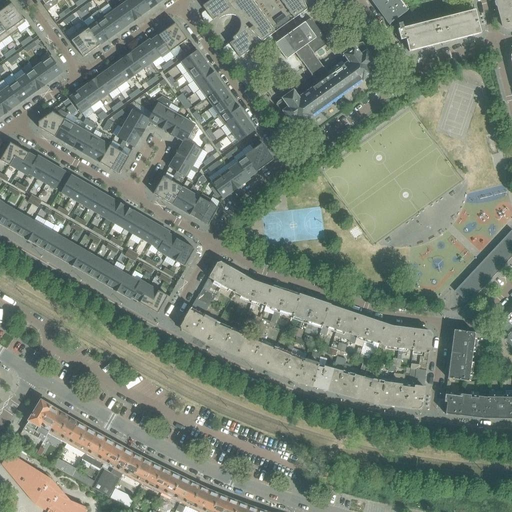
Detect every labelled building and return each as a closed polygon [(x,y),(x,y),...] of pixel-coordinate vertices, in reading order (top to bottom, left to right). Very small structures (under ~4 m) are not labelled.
[(141,16),(129,0),(120,0),(118,1),(118,2),(119,4),(120,3),(133,22),(141,16)] [(150,10),(142,0),(129,0),(141,16),(150,10)] [(158,4),(154,0),(142,0),(150,10),(158,4)] [(239,58),(320,0),(211,0),(202,6),(212,21),(217,17),(219,19),(221,17),(225,16),(228,15),(231,15),(234,16),(237,18),(239,19),(239,21),(240,24),(240,28),(239,31),(237,34),(235,36),(232,38),(234,40),(229,44),(239,58)] [(407,12),(398,0),(371,0),(389,25),(407,12)] [(450,11),(446,0),(441,0),(445,12),(450,11)] [(511,27),(511,0),(496,0),(502,27),(506,29),(511,27)] [(133,22),(120,3),(119,4),(111,9),(125,28),(133,22)] [(12,4),(3,10),(15,26),(24,20),(12,4)] [(125,28),(111,9),(103,15),(116,34),(125,28)] [(15,26),(3,10),(0,12),(0,23),(7,32),(15,26)] [(481,34),(475,13),(474,11),(451,17),(450,14),(439,17),(440,19),(403,28),(402,23),(398,24),(392,29),(400,40),(405,39),(409,52),(481,34)] [(116,34),(103,15),(95,21),(108,40),(116,34)] [(295,53),(321,34),(310,19),(305,23),(305,22),(296,29),(296,28),(292,31),(291,32),(288,34),(287,35),(283,37),(283,38),(274,44),(286,60),(295,53)] [(108,40),(95,21),(87,27),(100,46),(108,40)] [(187,40),(175,24),(167,30),(178,46),(187,40)] [(100,46),(87,27),(86,25),(85,25),(77,31),(92,52),(100,46)] [(178,46),(167,30),(159,36),(170,52),(178,46)] [(92,52),(77,31),(68,38),(71,41),(71,42),(83,58),(92,52)] [(323,67),(313,54),(328,43),(321,34),(295,53),(301,62),(302,62),(305,66),(311,75),(311,76),(317,84),(330,76),(323,67)] [(170,52),(159,36),(151,42),(150,42),(161,56),(162,58),(170,52)] [(161,56),(150,42),(149,41),(140,47),(152,63),(161,57),(161,56)] [(311,116),(361,80),(362,81),(373,73),(369,67),(375,63),(366,51),(367,51),(367,50),(362,43),(361,43),(360,43),(360,44),(359,43),(343,55),(348,62),(330,76),(317,84),(298,98),(293,91),(277,102),(277,103),(276,104),(277,104),(276,104),(276,105),(281,112),(282,112),(282,111),(282,112),(283,111),(291,123),(297,119),(301,125),(312,117),(311,116)] [(152,63),(140,47),(132,53),(143,69),(152,63)] [(203,60),(197,51),(181,63),(188,72),(203,60)] [(143,69),(132,53),(123,59),(134,75),(143,69)] [(50,57),(41,63),(53,79),(62,73),(50,57)] [(134,75),(123,59),(114,66),(126,82),(134,75)] [(194,81),(210,69),(203,60),(188,72),(194,81)] [(53,79),(41,63),(33,69),(45,85),(53,79)] [(126,82),(114,66),(105,72),(117,88),(126,82)] [(45,85),(33,69),(25,75),(37,91),(45,85)] [(216,78),(210,69),(194,81),(200,89),(216,78)] [(117,88),(105,72),(97,78),(108,94),(117,88)] [(37,91),(25,75),(16,81),(28,97),(37,91)] [(108,94),(97,78),(88,85),(99,101),(108,94)] [(222,87),(216,78),(200,89),(206,98),(222,87)] [(28,97),(16,81),(8,87),(20,103),(28,97)] [(99,101),(88,85),(79,91),(91,107),(99,101)] [(20,103),(8,87),(0,92),(12,109),(20,103)] [(213,107),(229,95),(222,87),(206,98),(213,107)] [(91,107),(79,91),(70,97),(82,114),(91,107)] [(12,109),(0,92),(0,110),(3,115),(12,109)] [(219,115),(235,104),(229,95),(213,107),(219,115)] [(158,127),(168,110),(158,104),(149,120),(149,121),(158,127)] [(225,124),(241,113),(235,104),(219,115),(225,124)] [(149,120),(132,110),(127,119),(144,129),(149,121),(149,120)] [(166,132),(176,114),(168,110),(158,127),(166,132)] [(46,132),(56,115),(52,112),(38,122),(38,128),(46,132)] [(232,133),(248,122),(241,113),(225,124),(232,133)] [(175,137),(185,120),(176,114),(166,132),(175,137)] [(55,137),(65,120),(56,115),(46,132),(55,137)] [(144,129),(127,119),(122,128),(139,138),(144,129)] [(63,142),(73,125),(65,120),(55,137),(63,142)] [(185,141),(194,125),(185,120),(175,137),(184,142),(185,141)] [(238,142),(254,131),(248,122),(232,133),(238,142)] [(73,148),(83,130),(73,125),(63,142),(73,148)] [(134,147),(139,138),(122,128),(117,137),(134,147)] [(82,153),(92,136),(83,130),(73,148),(82,153)] [(91,158),(101,141),(99,140),(92,136),(82,153),(91,158)] [(100,163),(110,146),(103,142),(101,141),(91,158),(100,163)] [(201,151),(185,141),(184,142),(179,150),(196,159),(201,151)] [(9,166),(19,149),(10,143),(0,161),(9,166)] [(273,160),(261,144),(253,150),(265,166),(273,160)] [(109,169),(119,151),(117,150),(110,146),(100,163),(109,169)] [(18,171),(28,153),(19,149),(9,166),(18,171)] [(196,159),(179,150),(174,158),(191,168),(192,166),(196,159)] [(265,166),(253,150),(245,156),(257,172),(265,166)] [(119,174),(129,157),(121,152),(119,151),(109,169),(119,174)] [(28,174),(37,159),(28,153),(18,171),(27,176),(28,174)] [(257,172),(245,156),(237,162),(238,163),(248,178),(257,172)] [(37,179),(47,162),(38,157),(37,159),(28,174),(37,179)] [(190,170),(191,168),(174,158),(169,167),(186,177),(190,170)] [(46,185),(56,167),(47,162),(37,179),(46,185)] [(248,178),(238,163),(237,163),(229,170),(241,186),(249,179),(248,178)] [(55,190),(65,172),(56,167),(46,185),(55,190)] [(241,186),(229,170),(220,176),(232,192),(241,186)] [(232,192),(220,176),(211,182),(223,199),(232,192)] [(70,199),(80,182),(71,177),(61,194),(70,199)] [(163,200),(173,183),(163,177),(153,194),(163,200)] [(79,204),(89,187),(80,182),(70,199),(79,204)] [(172,205),(182,188),(173,183),(163,200),(172,205)] [(88,209),(98,192),(89,187),(79,204),(88,209)] [(181,210),(191,193),(182,188),(172,205),(181,210)] [(97,214),(106,197),(98,192),(88,209),(97,214)] [(190,216),(200,198),(191,193),(181,210),(190,216)] [(106,219),(115,202),(106,197),(97,214),(106,219)] [(199,221),(209,203),(200,198),(190,216),(199,221)] [(115,224),(124,207),(115,202),(106,219),(115,224)] [(208,226),(218,209),(209,203),(199,221),(208,226)] [(0,224),(6,229),(16,211),(5,205),(0,213),(0,224)] [(123,229),(133,212),(124,207),(115,224),(123,229)] [(15,234),(25,217),(16,211),(6,229),(15,234)] [(132,234),(142,217),(133,212),(123,229),(132,234)] [(24,239),(33,222),(25,217),(15,234),(24,239)] [(141,239),(151,222),(142,217),(132,234),(141,239)] [(32,244),(42,227),(33,222),(24,239),(32,244)] [(150,244),(160,227),(151,222),(141,239),(150,244)] [(41,249),(51,232),(42,227),(32,244),(41,249)] [(159,249),(167,234),(169,232),(160,227),(150,244),(159,249)] [(500,270),(511,257),(511,230),(495,248),(499,252),(497,255),(497,256),(491,262),(500,270)] [(60,237),(51,232),(41,249),(50,254),(60,237)] [(166,257),(176,239),(167,234),(159,249),(157,252),(166,257)] [(59,259),(69,242),(60,237),(50,254),(59,259)] [(175,262),(185,244),(176,239),(166,257),(175,262)] [(68,264),(78,247),(69,242),(59,259),(68,264)] [(184,267),(195,249),(185,244),(175,262),(184,267)] [(77,269),(86,252),(78,247),(68,264),(77,269)] [(464,309),(500,270),(491,262),(497,256),(497,255),(499,252),(495,248),(454,291),(467,304),(463,308),(464,309)] [(86,275),(95,257),(86,252),(77,269),(86,275)] [(94,280),(104,262),(95,257),(86,275),(94,280)] [(103,285),(113,268),(104,262),(94,280),(103,285)] [(235,293),(245,276),(221,262),(217,263),(209,277),(208,278),(202,289),(203,289),(210,294),(216,283),(235,293)] [(112,290),(122,273),(113,268),(103,285),(112,290)] [(121,295),(130,278),(122,273),(112,290),(121,295)] [(265,306),(272,287),(253,281),(245,276),(235,293),(245,299),(265,306)] [(131,298),(139,283),(130,278),(121,295),(130,300),(131,298)] [(140,303),(149,286),(140,281),(139,283),(131,298),(140,303)] [(148,308),(158,291),(149,286),(140,303),(148,308)] [(293,315),(300,296),(272,287),(265,306),(275,309),(270,322),(261,319),(259,324),(273,329),(275,324),(278,316),(282,317),(284,312),(293,315)] [(215,297),(210,294),(203,289),(200,294),(207,299),(212,302),(215,297)] [(157,314),(167,296),(158,291),(148,308),(157,314)] [(204,304),(207,299),(200,294),(199,295),(196,299),(204,304)] [(322,327),(329,306),(329,305),(300,296),(293,315),(293,317),(307,322),(306,326),(310,328),(312,323),(320,326),(322,327)] [(350,335),(357,316),(329,306),(322,327),(319,334),(326,336),(329,328),(337,330),(335,335),(342,337),(344,333),(350,335)] [(217,324),(204,317),(190,310),(180,327),(181,330),(207,344),(217,324)] [(511,311),(505,319),(500,324),(510,333),(507,336),(506,343),(511,348),(511,311)] [(379,345),(385,325),(357,316),(350,335),(351,335),(348,343),(354,345),(357,337),(379,345)] [(237,357),(245,337),(217,324),(207,344),(237,357)] [(412,350),(415,330),(391,327),(385,325),(379,345),(386,347),(398,349),(397,359),(396,368),(400,368),(402,349),(412,350)] [(428,354),(431,335),(429,332),(415,330),(412,350),(413,352),(421,353),(421,357),(420,357),(428,358),(428,354)] [(474,340),(475,333),(454,331),(453,338),(452,344),(451,347),(452,347),(451,355),(472,357),(474,340)] [(486,342),(487,335),(475,333),(474,340),(486,342)] [(266,369),(275,349),(264,344),(267,336),(264,335),(260,343),(245,337),(237,357),(266,369)] [(297,337),(295,343),(302,345),(304,340),(297,337)] [(345,352),(347,345),(338,343),(336,350),(345,352)] [(303,361),(290,356),(293,347),(289,345),(286,354),(275,349),(266,369),(295,382),(296,382),(303,361)] [(335,357),(337,351),(329,348),(327,355),(335,357)] [(468,382),(470,371),(472,357),(451,355),(450,362),(448,371),(449,371),(448,379),(468,382)] [(410,370),(426,371),(428,358),(420,357),(419,365),(411,364),(410,370)] [(312,387),(317,367),(318,365),(304,362),(303,361),(296,382),(312,387)] [(373,404),(378,383),(379,374),(369,371),(369,369),(371,364),(368,363),(366,368),(366,370),(364,374),(363,378),(348,373),(348,375),(342,395),(373,404)] [(342,395),(348,375),(342,373),(344,368),(334,365),(333,369),(324,366),(323,368),(317,367),(312,387),(342,395)] [(405,408),(408,386),(410,370),(406,369),(406,373),(405,373),(405,376),(394,374),(394,367),(392,367),(391,367),(388,383),(384,382),(383,384),(378,383),(373,404),(405,408)] [(422,407),(425,377),(410,374),(409,380),(414,380),(414,386),(414,388),(409,388),(409,386),(408,386),(405,408),(418,410),(422,407)] [(459,416),(461,395),(460,397),(445,395),(444,402),(447,402),(445,413),(445,414),(459,416)] [(485,419),(487,398),(485,398),(478,397),(478,399),(470,398),(471,396),(461,395),(459,416),(465,416),(465,417),(478,418),(485,419)] [(511,419),(511,398),(487,398),(485,419),(495,419),(498,419),(505,419),(511,419)] [(45,437),(48,432),(59,412),(45,403),(43,403),(41,403),(39,404),(38,405),(23,430),(38,439),(41,434),(45,437)] [(67,443),(78,423),(72,419),(59,412),(48,432),(67,443)] [(85,453),(96,433),(78,423),(67,443),(85,453)] [(104,463),(115,443),(96,433),(85,453),(104,463)] [(110,498),(123,474),(133,454),(115,443),(104,463),(102,468),(96,477),(94,482),(91,488),(103,494),(110,498)] [(40,459),(45,449),(40,447),(38,451),(35,456),(40,459)] [(35,456),(38,451),(32,448),(30,453),(35,456)] [(87,511),(86,507),(71,501),(50,479),(9,453),(1,465),(35,504),(47,511),(87,511)] [(142,483),(152,463),(136,455),(133,454),(123,474),(142,483)] [(162,493),(171,473),(163,469),(152,463),(142,483),(148,487),(162,493)] [(327,479),(329,473),(322,470),(320,476),(327,479)] [(94,482),(75,471),(75,472),(72,477),(91,488),(94,482)] [(180,502),(189,481),(171,473),(162,493),(174,499),(180,502)] [(201,511),(209,491),(189,481),(180,502),(201,511)] [(133,499),(115,490),(111,498),(129,507),(133,499)] [(203,511),(222,511),(229,498),(209,491),(201,511),(203,511)] [(245,511),(248,506),(229,498),(222,511),(245,511)]
